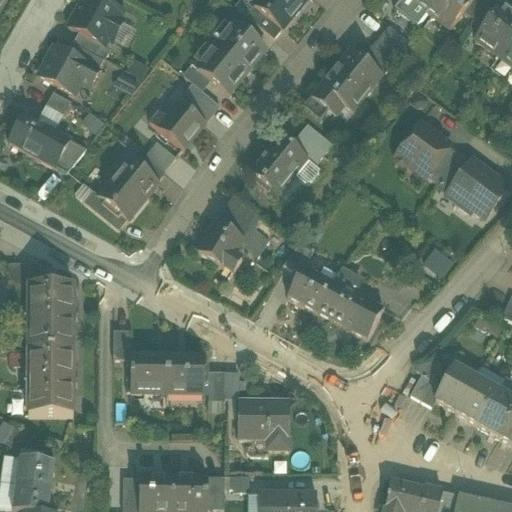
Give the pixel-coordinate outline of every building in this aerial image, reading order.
[(0,0),(0,14),(8,0),(0,0)] [(78,38),(104,52),(108,44),(112,46),(122,28),(118,26),(123,17),(91,0),(84,0),(67,32),(78,38)] [(281,36),(282,36),(295,20),(293,19),(307,2),(308,3),(309,2),(306,0),(263,0),(253,13),(281,36)] [(427,18),(426,18),(403,0),(402,3),(393,14),(416,32),(427,18)] [(404,0),(403,0),(426,18),(440,0),(404,0)] [(440,0),(426,18),(427,18),(449,36),(463,17),(472,6),(471,5),(464,0),(440,0)] [(463,17),(472,25),(489,3),(484,0),(474,0),(471,5),(472,6),(463,17)] [(499,11),(489,3),(472,25),(483,32),(499,11)] [(498,62),(511,43),(511,20),(499,11),(483,32),(474,45),(498,62)] [(253,13),(246,22),(256,30),(274,45),(281,36),(253,13)] [(247,41),(256,30),(246,22),(237,15),(227,26),(232,30),(232,29),(247,41)] [(210,86),(228,101),(265,56),(247,41),(232,29),(232,30),(196,73),(195,74),(210,86)] [(380,42),(372,52),(361,65),(382,81),(392,69),(400,59),(409,48),(405,45),(389,32),(380,42)] [(78,38),(72,49),(103,65),(104,66),(109,55),(104,52),(78,38)] [(511,43),(498,62),(511,73),(510,75),(511,76),(511,43)] [(97,76),(103,65),(72,49),(71,48),(65,59),(97,76)] [(56,90),(73,100),(79,88),(89,93),(98,77),(97,76),(65,59),(54,53),(38,81),(56,90)] [(303,114),(316,125),(324,115),(333,104),(343,112),(351,119),(382,82),(382,81),(361,65),(351,56),(349,58),(350,58),(334,78),(333,77),(311,104),(303,114)] [(192,88),(201,96),(210,86),(195,74),(196,73),(192,69),(182,81),(192,88)] [(127,73),(118,85),(131,96),(141,83),(127,73)] [(184,114),(204,130),(219,111),(201,96),(192,88),(183,98),(192,105),(184,114)] [(44,112),(62,121),(69,107),(52,98),(44,112)] [(149,128),(183,156),(204,130),(184,114),(178,109),(165,124),(158,117),(149,128)] [(82,129),(100,137),(106,124),(88,116),(82,129)] [(8,149),(37,165),(53,136),(24,120),(8,149)] [(306,166),(308,167),(325,146),(305,129),(287,150),(306,166)] [(408,170),(425,183),(426,182),(448,153),(450,151),(419,129),(395,161),(396,161),(395,162),(396,169),(401,172),(408,171),(408,170)] [(70,145),(53,136),(37,165),(54,174),(69,148),(70,145)] [(250,179),(277,201),(306,166),(287,150),(279,143),(250,179)] [(54,174),(65,180),(85,156),(69,148),(54,174)] [(436,190),(458,160),(448,153),(426,182),(436,190)] [(133,170),(155,188),(164,177),(142,159),(133,170)] [(469,169),(458,160),(436,190),(447,198),(469,169)] [(311,165),(297,181),(308,190),(322,175),(311,165)] [(473,217),(483,225),(508,192),(472,165),(469,169),(447,198),(458,206),(455,209),(471,220),(473,217)] [(99,204),(126,226),(156,189),(155,188),(133,170),(128,166),(114,184),(113,183),(99,200),(100,201),(98,203),(99,204)] [(215,228),(241,245),(250,232),(257,221),(232,201),(215,228)] [(91,213),(119,235),(126,226),(99,204),(91,213)] [(223,275),(224,273),(232,261),(240,249),(242,246),(241,245),(215,228),(204,245),(206,246),(197,259),(223,275)] [(268,247),(250,232),(241,245),(242,246),(240,249),(257,264),(268,247)] [(282,272),(298,280),(302,272),(303,273),(311,258),(298,251),(296,254),(282,272)] [(424,269),(441,281),(451,267),(435,255),(424,269)] [(241,267),(232,261),(224,273),(233,279),(241,267)] [(0,293),(28,293),(28,292),(39,292),(40,270),(0,269),(0,293)] [(286,302),(316,318),(333,286),(336,281),(323,274),(319,281),(303,273),(302,272),(298,280),(286,302)] [(336,281),(333,286),(354,297),(360,286),(340,275),(336,281)] [(367,305),(354,297),(333,286),(316,318),(350,336),(366,345),(383,314),(367,305)] [(27,422),(72,421),(72,381),(77,381),(77,369),(72,369),(72,317),(77,317),(77,305),(72,305),(73,292),(39,292),(28,292),(28,293),(28,309),(30,309),(30,339),(27,339),(27,374),(29,374),(29,404),(27,404),(27,422)] [(501,323),(511,327),(511,301),(501,323)] [(113,368),(130,368),(130,362),(131,344),(113,343),(113,368)] [(130,399),(167,399),(167,363),(166,363),(166,364),(155,364),(155,363),(130,362),(130,368),(130,399)] [(169,363),(167,363),(167,399),(203,399),(203,363),(184,363),(184,364),(169,364),(169,363)] [(434,407),(455,419),(475,383),(454,372),(443,392),(434,407)] [(405,389),(413,393),(421,380),(421,379),(413,375),(405,389)] [(224,406),(224,404),(224,382),(224,380),(208,380),(208,406),(224,406)] [(409,401),(420,407),(432,386),(421,380),(409,401)] [(239,382),(224,382),(224,404),(238,405),(239,382)] [(455,419),(477,431),(497,395),(475,383),(455,419)] [(443,392),(432,386),(420,407),(431,413),(434,407),(443,392)] [(477,431),(498,443),(511,418),(511,403),(497,395),(477,431)] [(267,456),(288,456),(288,410),(238,409),(237,445),(267,445),(267,456)] [(511,418),(498,443),(511,450),(511,418)] [(43,468),(44,458),(44,457),(20,454),(19,465),(20,465),(43,468)] [(19,465),(4,463),(1,487),(0,486),(0,488),(16,491),(20,465),(19,465)] [(20,465),(16,491),(50,496),(53,470),(43,468),(20,465)] [(231,496),(249,496),(249,480),(232,480),(231,496)] [(170,511),(171,483),(162,483),(162,484),(155,483),(155,482),(140,482),(139,482),(139,484),(139,488),(138,511),(170,511)] [(171,482),(171,483),(170,511),(206,511),(207,491),(207,483),(206,483),(190,483),(190,485),(173,484),(173,483),(173,482),(171,482)] [(224,483),(207,483),(207,491),(224,491),(224,483)] [(122,511),(123,511),(124,511),(138,511),(139,488),(124,487),(124,484),(123,484),(122,511)] [(385,511),(438,511),(442,497),(443,497),(425,492),(424,495),(391,487),(387,503),(388,504),(385,511)] [(0,511),(13,511),(16,491),(0,488),(0,511)] [(47,511),(50,496),(16,491),(13,511),(47,511)] [(206,511),(223,511),(224,491),(207,491),(206,511)] [(438,511),(455,511),(458,501),(442,497),(438,511)] [(259,511),(315,511),(315,500),(277,500),(277,498),(259,498),(259,511)] [(511,511),(458,500),(458,501),(455,511),(511,511)]
